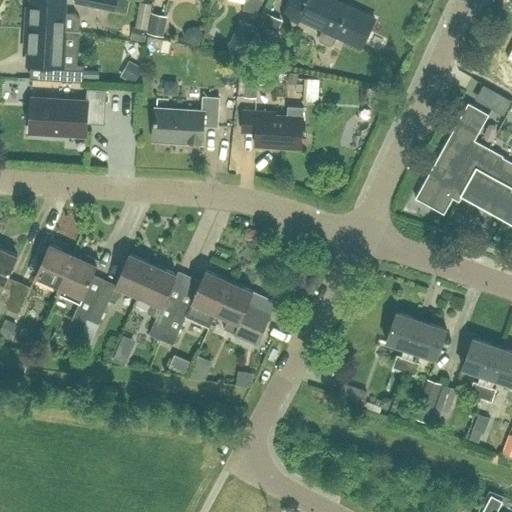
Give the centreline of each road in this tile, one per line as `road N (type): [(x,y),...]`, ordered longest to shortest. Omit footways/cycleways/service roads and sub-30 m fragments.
road 1 (residential): [(360,236),(248,199),(0,179)]
road 2 (residential): [(326,511),(236,462),(360,236)]
road 3 (residential): [(360,236),(468,0)]
road 4 (residential): [(511,287),(360,236)]
